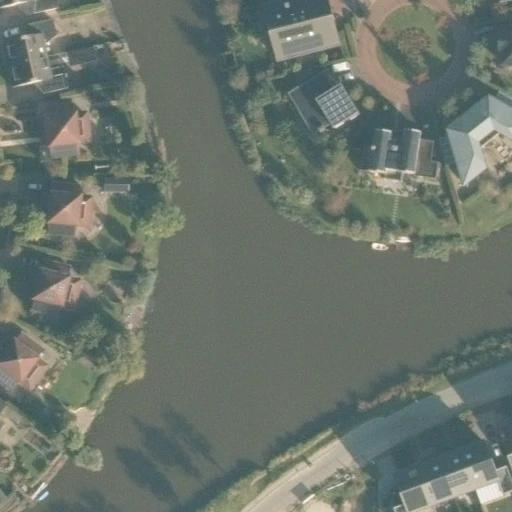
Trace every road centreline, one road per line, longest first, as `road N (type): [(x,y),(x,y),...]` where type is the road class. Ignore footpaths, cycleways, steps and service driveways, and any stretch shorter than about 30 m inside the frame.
road 1 (residential): [(422,0),(457,21),(465,63),(448,92),(408,105),(374,88),(359,51),(377,12),(397,1)]
road 2 (tertiary): [(265,511),(352,447),(511,373)]
